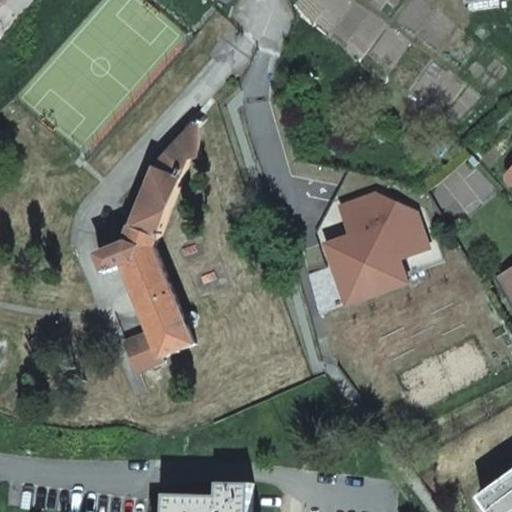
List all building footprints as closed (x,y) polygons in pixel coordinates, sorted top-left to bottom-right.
[(199,158),(198,126),(195,123),(155,166),(124,245),(100,256),(106,271),(124,264),(152,331),(140,335),(153,365),(166,359),(165,356),(196,344),(156,245),(190,159),(199,158)] [(351,237),(327,245),(349,304),(408,283),(400,260),(429,250),(417,214),(376,195),(340,207),(351,237)] [(511,267),(499,275),(511,296),(511,267)] [(153,365),(140,335),(126,342),(138,371),(153,365)] [(511,511),(511,474),(480,498),(490,511),(511,511)] [(220,496),(168,495),(167,511),(251,511),(252,483),(221,483),(220,496)]
